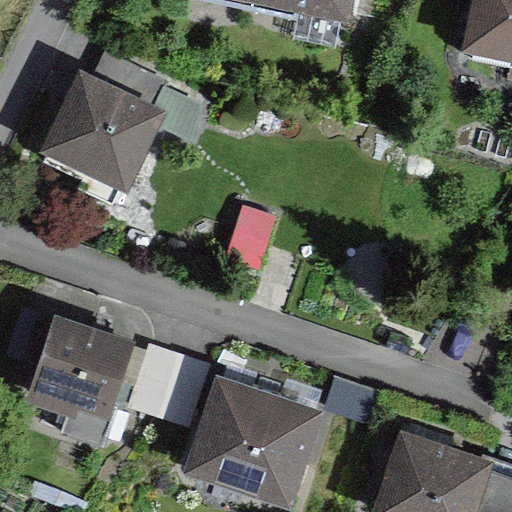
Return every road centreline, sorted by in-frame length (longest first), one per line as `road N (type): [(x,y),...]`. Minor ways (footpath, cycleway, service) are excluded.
road 1 (residential): [(0,233),(511,408)]
road 2 (residential): [(0,118),(55,0)]
